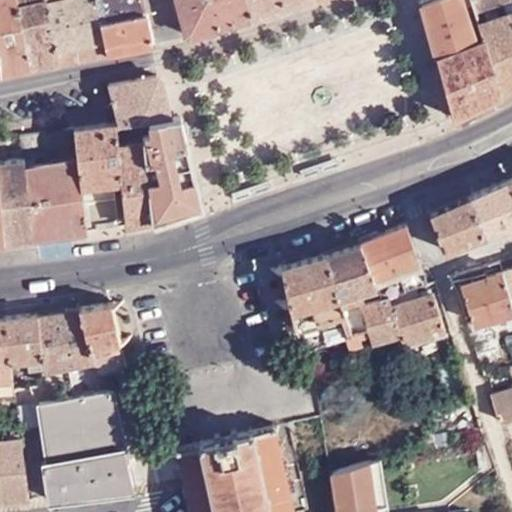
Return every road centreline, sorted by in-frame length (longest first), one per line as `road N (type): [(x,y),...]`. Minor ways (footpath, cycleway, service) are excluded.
road 1 (unknown): [(211,135),(427,54),(414,0)]
road 2 (primary): [(176,251),(401,176)]
road 3 (residential): [(176,251),(210,388),(153,431)]
road 4 (residential): [(371,0),(169,58)]
road 5 (residential): [(401,176),(437,270),(511,244)]
road 6 (primary): [(0,278),(176,251)]
road 7 (residential): [(169,58),(0,89)]
road 8 (unknown): [(210,388),(253,388),(285,400),(321,473)]
road 9 (primary): [(401,176),(511,130)]
